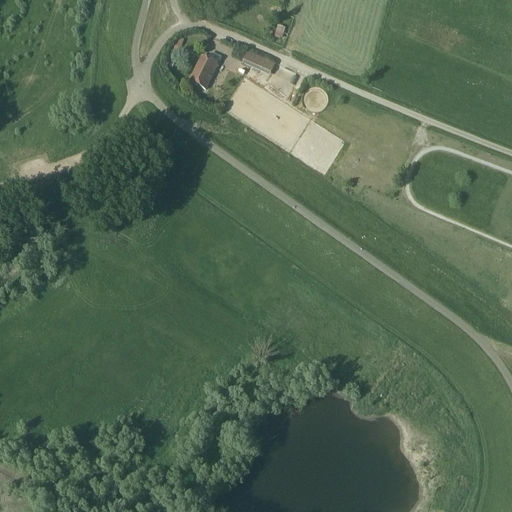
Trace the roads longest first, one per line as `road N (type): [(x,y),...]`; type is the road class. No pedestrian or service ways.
road 1 (unclassified): [(511,385),(466,328),(189,130),(139,76)]
road 2 (unclassified): [(187,23),(511,153)]
road 3 (unclassified): [(66,166),(111,133),(139,76)]
